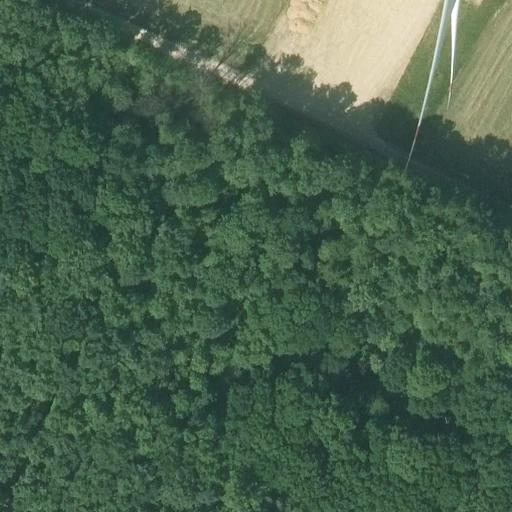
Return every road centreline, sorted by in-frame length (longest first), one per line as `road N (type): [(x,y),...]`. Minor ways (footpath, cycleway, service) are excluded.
road 1 (track): [(511,211),(50,0)]
road 2 (track): [(320,511),(0,365)]
